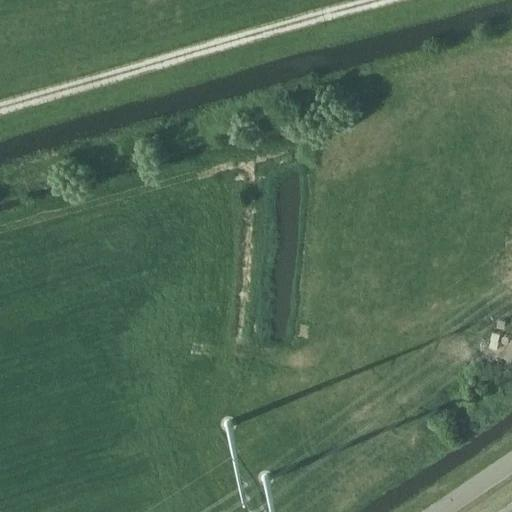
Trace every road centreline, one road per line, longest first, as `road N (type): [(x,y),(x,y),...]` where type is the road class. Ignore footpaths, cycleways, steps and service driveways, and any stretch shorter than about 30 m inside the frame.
road 1 (track): [(0,110),(387,0)]
road 2 (track): [(0,232),(322,147)]
